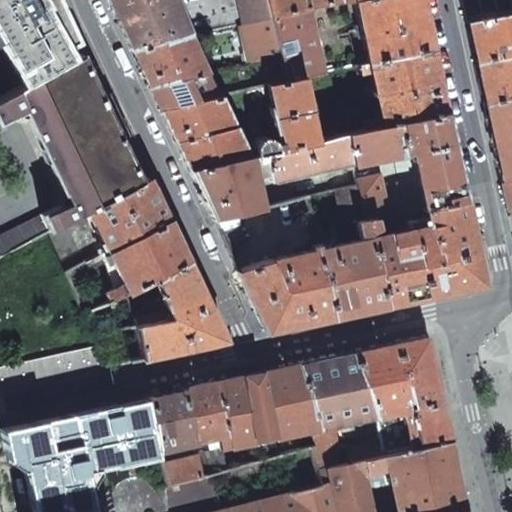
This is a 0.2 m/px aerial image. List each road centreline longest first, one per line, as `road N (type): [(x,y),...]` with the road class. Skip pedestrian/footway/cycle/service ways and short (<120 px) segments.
road 1 (residential): [(88,0),(250,348)]
road 2 (residential): [(443,0),(507,292)]
road 3 (residential): [(250,348),(0,405)]
road 4 (residential): [(449,304),(494,511)]
road 5 (residential): [(449,304),(250,348)]
